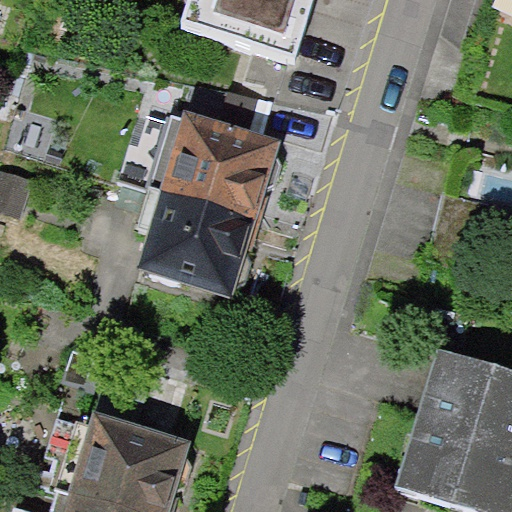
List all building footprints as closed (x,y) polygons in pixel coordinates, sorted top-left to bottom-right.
[(316,0),(186,0),(178,32),(301,62),(316,0)] [(511,21),(511,0),(492,0),(489,10),(511,21)] [(154,207),(178,130),(156,123),(142,165),(134,162),(123,197),(154,207)] [(270,157),(178,130),(154,207),(133,284),(226,310),(270,157)] [(22,187),(0,178),(0,220),(8,224),(22,187)] [(511,290),(511,221),(442,205),(423,283),(509,303),(511,290)] [(511,511),(511,383),(432,360),(391,502),(425,511),(511,511)] [(58,511),(84,434),(55,425),(34,491),(53,497),(47,511),(58,511)] [(163,511),(180,453),(83,426),(84,434),(58,511),(163,511)]
